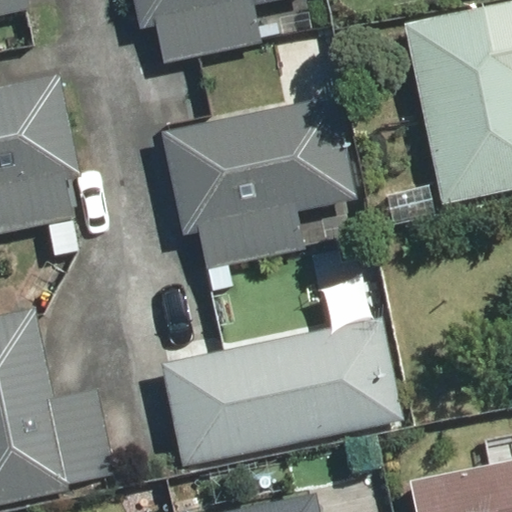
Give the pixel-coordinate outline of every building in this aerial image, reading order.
[(0,0),(0,17),(30,12),(28,0),(0,0)] [(156,25),(166,63),(263,45),(256,12),(319,0),(133,0),(138,28),(156,25)] [(511,0),(488,0),(402,20),(447,213),(511,197),(511,0)] [(0,237),(64,229),(58,186),(88,182),(74,83),(0,93),(0,237)] [(300,212),(367,198),(344,92),(164,131),(187,237),(202,234),(211,273),(309,253),(300,212)] [(58,401),(40,305),(0,312),(0,503),(121,481),(105,392),(58,401)] [(386,318),(164,368),(187,468),(408,418),(386,318)] [(511,511),(511,460),(411,481),(417,511),(511,511)] [(325,511),(322,493),(221,511),(325,511)]
